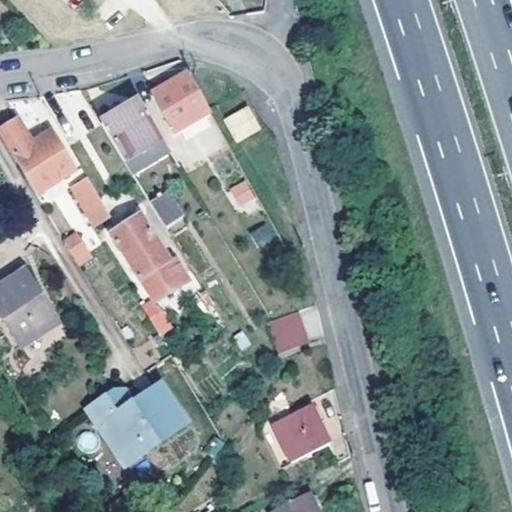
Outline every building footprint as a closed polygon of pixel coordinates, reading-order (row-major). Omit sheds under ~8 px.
[(179,129),(210,112),(189,73),(152,93),(175,132),(179,129)] [(231,128),(252,115),(239,94),(219,106),(231,128)] [(125,161),(164,137),(141,99),(102,123),(125,161)] [(38,193),(77,172),(52,131),(31,143),(16,121),(0,131),(0,135),(12,155),(14,154),(38,193)] [(164,137),(173,152),(179,161),(193,154),(179,129),(175,132),(164,137)] [(164,137),(125,161),(133,175),(173,152),(164,137)] [(94,227),(112,216),(89,178),(72,187),(91,219),(88,221),(93,229),(94,227)] [(247,200),(256,196),(249,184),(240,188),(247,200)] [(156,200),(165,195),(162,190),(153,195),(156,200)] [(184,219),(168,193),(165,195),(156,200),(151,203),(167,229),(184,219)] [(179,274),(140,216),(130,223),(126,219),(118,224),(122,229),(111,236),(150,294),(179,274)] [(267,223),(250,233),(259,248),(276,237),(267,223)] [(87,250),(78,234),(64,243),(74,259),(87,250)] [(26,270),(0,286),(0,307),(22,343),(58,320),(26,270)] [(179,274),(150,294),(155,301),(184,281),(179,274)] [(205,303),(210,300),(205,293),(200,296),(205,303)] [(151,320),(169,309),(162,297),(155,301),(144,308),(151,320)] [(266,322),(277,353),(309,342),(298,311),(266,322)] [(136,387),(125,394),(133,406),(143,399),(136,387)] [(125,394),(118,395),(115,394),(90,411),(126,466),(186,426),(160,389),(143,399),(133,406),(125,394)] [(311,404),(274,421),(292,460),(330,442),(311,404)] [(272,511),(325,511),(314,488),(271,510),(272,511)]
